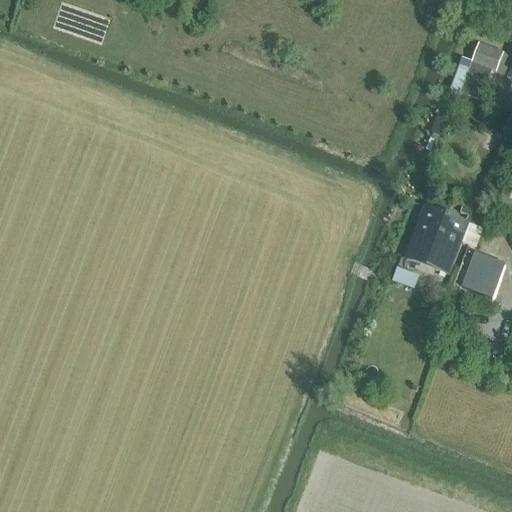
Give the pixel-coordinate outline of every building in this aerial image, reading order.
[(508,81),(511,82),(511,59),(480,48),(473,66),(493,73),(509,79),(508,81)] [(462,96),(482,103),(493,73),(473,66),(462,96)] [(449,91),(459,93),(465,69),(454,67),(449,91)] [(478,203),(462,207),(466,225),(482,222),(478,203)] [(468,226),(428,213),(411,265),(451,279),(468,226)]
